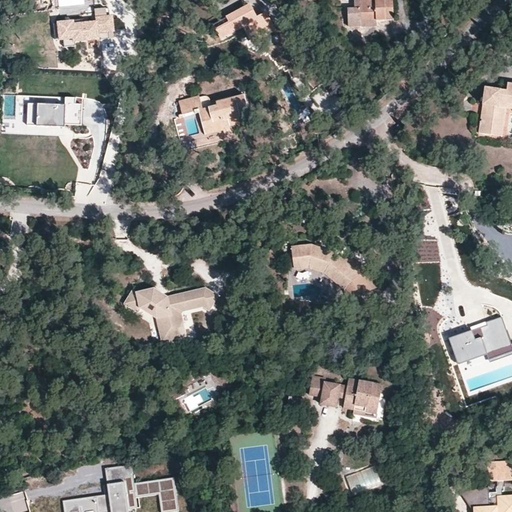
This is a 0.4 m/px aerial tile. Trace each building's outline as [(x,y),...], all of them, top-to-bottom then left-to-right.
[(354,26),(361,25),(361,20),(384,20),(394,19),(392,0),(353,0),(354,9),(354,26)] [(216,29),(221,38),(243,25),(253,42),(268,33),(264,26),(272,22),(266,12),(257,16),(251,4),(227,17),(229,22),(216,29)] [(115,33),(114,20),(100,21),(101,26),(79,27),(78,22),(60,23),(61,44),(74,43),(74,48),(103,45),(102,34),(115,33)] [(484,89),(482,105),(487,105),(485,116),(480,115),(478,133),(493,135),(494,128),(503,129),(506,109),(511,109),(511,83),(507,83),(506,92),(484,89)] [(232,101),(217,104),(203,108),(199,96),(179,101),(182,114),(199,110),(206,134),(223,130),(222,128),(230,125),(241,122),(239,113),(238,108),(247,106),(244,94),(231,98),(232,101)] [(71,105),(31,104),(30,129),(86,131),(87,105),(81,105),(81,98),(71,98),(71,105)] [(502,136),(503,129),(494,128),(493,135),(502,136)] [(16,150),(35,149),(35,138),(15,139),(16,150)] [(353,268),(344,260),(336,254),(330,259),(329,259),(330,253),(313,248),(311,252),(307,250),(306,245),(293,247),(295,268),(308,267),(324,272),(346,290),(350,299),(375,287),(367,270),(359,263),(353,268)] [(353,258),(344,260),(353,268),(359,263),(353,258)] [(181,314),(183,311),(203,305),(210,309),(218,294),(205,287),(163,300),(155,295),(154,290),(136,295),(132,293),(125,306),(138,314),(140,310),(149,307),(155,311),(165,343),(188,336),(181,314)] [(511,353),(511,340),(505,320),(455,338),(465,366),(493,356),(494,360),(511,353)] [(337,399),(337,396),(339,390),(346,392),(344,398),(343,407),(353,409),(355,404),(365,406),(364,411),(375,413),(381,384),(348,378),(347,385),(324,381),(321,396),(337,399)] [(363,415),(364,411),(365,406),(355,404),(353,409),(353,413),(363,415)] [(109,495),(65,502),(66,511),(110,511),(112,511),(137,511),(136,498),(157,495),(159,511),(176,511),(177,511),(173,480),(132,485),(130,466),(106,470),(109,495)] [(511,466),(495,467),(496,484),(511,483),(511,466)] [(511,511),(511,497),(492,499),(490,487),(479,488),(471,490),(463,493),(473,510),(480,510),(480,511),(511,511)] [(347,507),(356,503),(355,497),(345,501),(347,507)]
